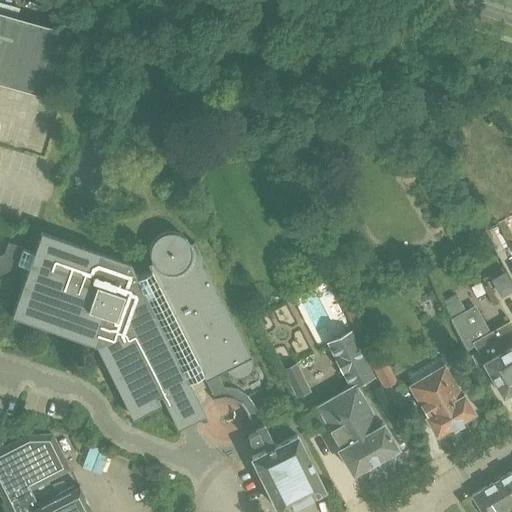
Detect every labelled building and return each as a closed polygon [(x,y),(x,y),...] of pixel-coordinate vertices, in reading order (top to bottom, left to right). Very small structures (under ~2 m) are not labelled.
[(18,7),(0,2),(0,15),(15,20),(18,7)] [(0,15),(0,78),(42,91),(58,32),(0,15)] [(157,397),(161,395),(177,428),(206,414),(189,381),(203,376),(214,397),(212,398),(213,399),(216,398),(219,397),(223,397),(227,397),(231,398),(235,400),(238,402),(241,404),(243,407),(245,410),(256,431),(250,433),(249,434),(248,435),(248,437),(248,439),(249,440),(249,441),(251,442),(252,443),(254,443),(255,442),(260,440),(265,449),(274,445),(255,405),(247,395),(236,388),(223,386),(218,375),(229,369),(231,372),(235,374),(238,375),(242,374),(245,373),(248,370),(249,366),(249,363),(248,359),(252,358),(194,241),(190,244),(188,240),(185,237),(182,235),(179,233),(175,232),(172,232),(168,232),(165,232),(161,234),(158,236),(155,238),(153,241),(151,244),(150,248),(149,251),(149,255),(150,259),(152,262),(148,265),(150,270),(137,276),(130,263),(41,231),(33,252),(23,249),(18,266),(27,269),(11,316),(96,345),(132,418),(161,404),(157,397)] [(0,261),(0,287),(8,286),(5,273),(18,270),(15,258),(0,261)] [(320,279),(315,269),(306,274),(311,284),(320,279)] [(511,291),(511,280),(508,272),(492,280),(500,298),(511,291)] [(443,305),(451,318),(467,350),(475,345),(479,351),(472,355),(480,369),(486,366),(502,394),(511,388),(511,325),(510,322),(484,336),(479,326),(485,322),(475,304),(465,310),(457,296),(443,305)] [(370,308),(367,301),(348,310),(358,332),(367,328),(364,320),(370,317),(367,309),(370,308)] [(326,341),(349,387),(318,405),(341,446),(338,447),(352,471),(396,446),(382,422),(378,424),(356,385),(375,375),(351,329),(326,341)] [(383,389),(398,381),(387,360),(373,368),(383,389)] [(436,434),(474,412),(462,393),(461,394),(444,365),(410,385),(427,414),(425,415),(436,434)] [(297,396),(309,390),(308,389),(302,378),(303,377),(302,376),(290,382),(296,395),(297,396)] [(0,496),(4,505),(2,506),(3,511),(92,511),(79,486),(39,506),(31,489),(71,469),(53,432),(26,433),(0,445),(0,496)] [(296,434),(274,445),(265,449),(250,456),(278,511),(323,488),(296,434)] [(511,469),(489,483),(497,497),(511,489),(511,490),(511,469)] [(489,483),(471,494),(481,511),(507,511),(504,506),(511,501),(511,490),(511,489),(497,497),(489,483)]
